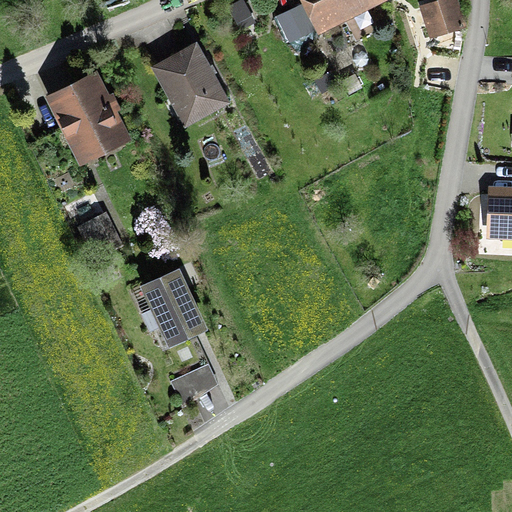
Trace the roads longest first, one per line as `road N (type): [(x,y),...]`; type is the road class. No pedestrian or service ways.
road 1 (residential): [(444,277),(170,469)]
road 2 (residential): [(477,0),(440,241),(444,277)]
road 3 (residential): [(177,0),(0,77)]
road 4 (residential): [(444,277),(511,432)]
